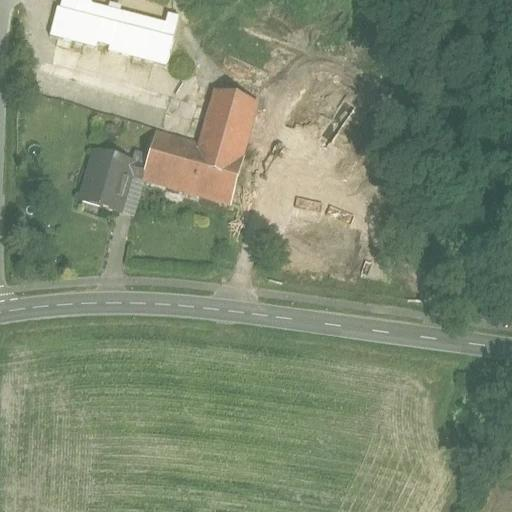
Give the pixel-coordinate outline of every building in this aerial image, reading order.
[(64,0),(59,0),(48,41),(164,72),(175,29),(64,0)] [(298,85),(277,117),(351,166),(372,135),(298,85)] [(243,162),(157,137),(143,183),(230,208),(243,162)] [(129,190),(138,192),(146,166),(131,161),(127,173),(88,162),(72,217),(117,230),(129,190)] [(380,245),(317,237),(311,274),(373,279),(380,245)]
